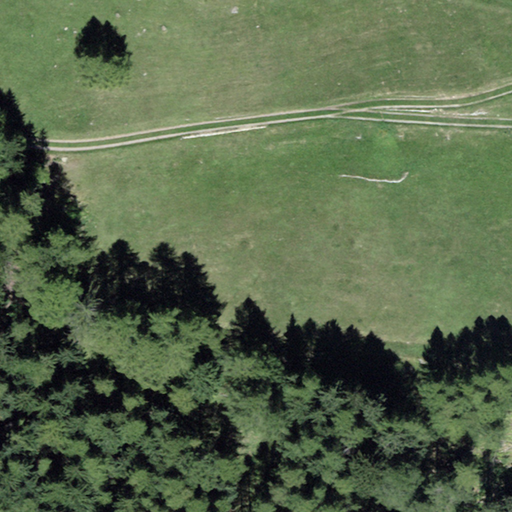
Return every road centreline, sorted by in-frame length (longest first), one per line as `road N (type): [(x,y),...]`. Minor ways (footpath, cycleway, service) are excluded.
road 1 (track): [(0,124),(353,95),(511,104)]
road 2 (track): [(353,95),(511,75)]
